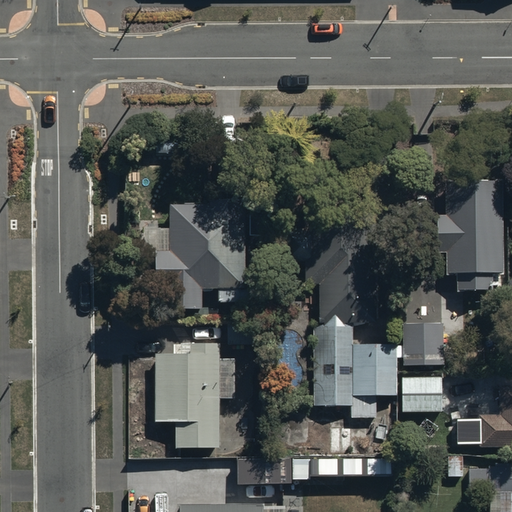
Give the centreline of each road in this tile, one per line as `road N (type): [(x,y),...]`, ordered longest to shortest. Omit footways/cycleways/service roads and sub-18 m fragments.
road 1 (residential): [(57,60),(511,57)]
road 2 (residential): [(61,511),(57,60)]
